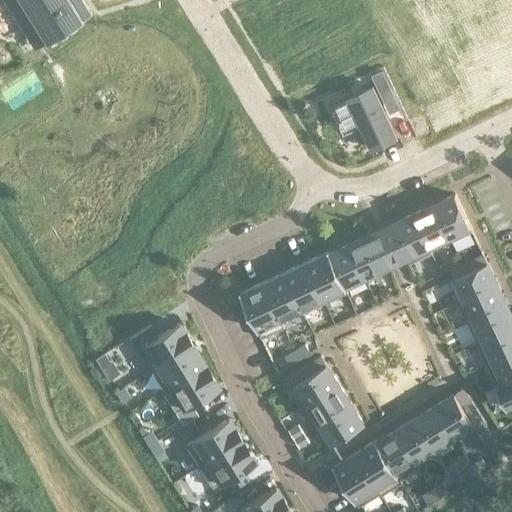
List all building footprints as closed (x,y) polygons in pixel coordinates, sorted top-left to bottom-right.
[(18,0),(44,42),(91,13),(83,0),(18,0)] [(383,69),(373,74),(380,87),(390,82),(384,69),(383,69)] [(343,133),(361,125),(372,147),(397,135),(373,84),(348,96),(348,97),(330,105),(343,133)] [(434,203),(449,236),(471,225),(455,193),(434,203)] [(413,213),(428,245),(449,236),(434,203),(413,213)] [(413,213),(381,228),(397,260),(428,245),(413,213)] [(381,228),(350,243),(365,275),(397,260),(381,228)] [(328,250),(345,287),(346,287),(345,284),(365,275),(350,243),(330,252),(329,250),(328,250)] [(306,260),(324,297),(345,287),(328,250),(306,260)] [(483,253),(473,258),(476,266),(487,261),(483,253)] [(473,258),(462,263),(466,271),(476,266),(473,258)] [(285,270),(302,307),(324,297),(306,260),(285,270)] [(455,276),(465,298),(497,282),(487,261),(476,266),(466,271),(455,276)] [(451,268),(455,276),(466,271),(462,263),(451,268)] [(263,281),(280,318),(302,307),(285,270),(263,281)] [(240,291),(258,328),(280,318),(263,281),(240,291)] [(465,298),(474,318),(507,303),(497,282),(465,298)] [(484,339),(511,325),(511,313),(507,303),(474,318),(484,339)] [(178,322),(144,343),(157,364),(192,343),(178,322)] [(494,359),(511,350),(511,325),(484,339),(494,359)] [(305,342),(295,349),(300,357),(310,351),(305,342)] [(192,343),(157,364),(170,385),(204,363),(192,343)] [(295,349),(285,355),(290,364),(300,357),(295,349)] [(495,383),(496,384),(511,376),(511,350),(494,359),(503,379),(495,383)] [(104,353),(95,358),(100,366),(109,361),(104,353)] [(321,354),(314,359),(319,367),(326,363),(321,354)] [(314,359),(306,364),(311,372),(319,367),(314,359)] [(204,363),(170,385),(183,406),(217,384),(204,363)] [(296,382),(308,402),(339,383),(326,363),(319,367),(311,372),(304,377),(296,382)] [(306,364),(298,368),(304,377),(311,372),(306,364)] [(298,368),(291,373),(296,382),(304,377),(298,368)] [(283,378),(288,386),(296,382),(291,373),(283,378)] [(511,376),(496,384),(506,406),(511,403),(511,376)] [(308,402),(321,421),(351,402),(339,383),(308,402)] [(119,402),(128,397),(121,387),(113,392),(119,402)] [(460,400),(468,395),(463,387),(455,392),(460,400)] [(434,405),(454,435),(474,423),(469,415),(464,408),(460,400),(455,392),(434,405)] [(464,408),(473,402),(468,395),(460,400),(464,408)] [(321,421),(333,441),(364,422),(351,402),(321,421)] [(469,415),(478,410),(473,402),(464,408),(469,415)] [(415,417),(434,447),(454,435),(434,405),(415,417)] [(474,423),(483,418),(478,410),(469,415),(474,423)] [(228,417),(193,439),(206,460),(241,438),(228,417)] [(396,429),(415,459),(434,447),(415,417),(396,429)] [(479,431),(487,426),(483,418),(474,423),(479,431)] [(297,423),(287,429),(293,438),(303,432),(297,423)] [(479,431),(484,439),(492,434),(487,426),(479,431)] [(375,439),(397,473),(396,471),(415,459),(396,429),(377,440),(376,438),(375,439)] [(149,430),(140,435),(146,445),(155,440),(149,430)] [(303,432),(293,438),(298,447),(308,441),(303,432)] [(206,460),(219,481),(254,460),(241,438),(206,460)] [(355,451),(376,486),(397,473),(375,439),(355,451)] [(146,445),(153,456),(161,450),(155,440),(146,445)] [(334,464),(355,499),(376,486),(355,451),(334,464)] [(481,457),(471,463),(476,472),(487,465),(481,457)] [(471,463),(461,470),(466,478),(476,472),(471,463)] [(443,481),(432,487),(438,496),(448,490),(443,481)] [(275,486),(240,508),(242,511),(280,511),(288,507),(275,486)] [(432,487),(422,494),(427,502),(438,496),(432,487)]
